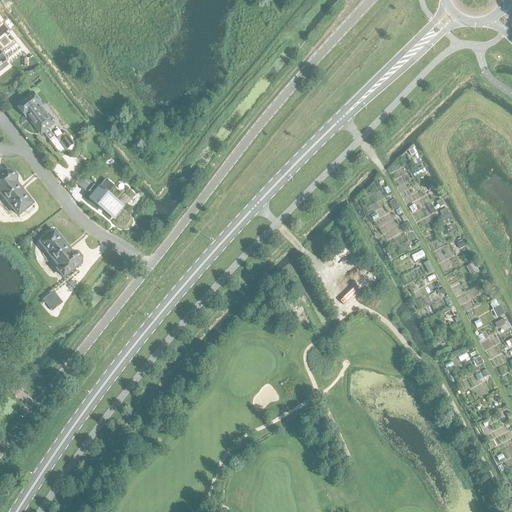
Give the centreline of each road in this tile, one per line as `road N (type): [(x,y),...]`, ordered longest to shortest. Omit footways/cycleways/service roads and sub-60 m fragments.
road 1 (unknown): [(357,0),(29,402)]
road 2 (secondary): [(16,511),(138,338),(322,135)]
road 3 (track): [(312,0),(159,186),(52,59)]
road 4 (unclassified): [(148,266),(370,0)]
road 5 (unclassified): [(0,452),(148,266)]
road 6 (secondary): [(447,6),(322,135)]
road 7 (secondary): [(322,135),(458,18)]
road 8 (residential): [(148,266),(87,228),(24,151)]
